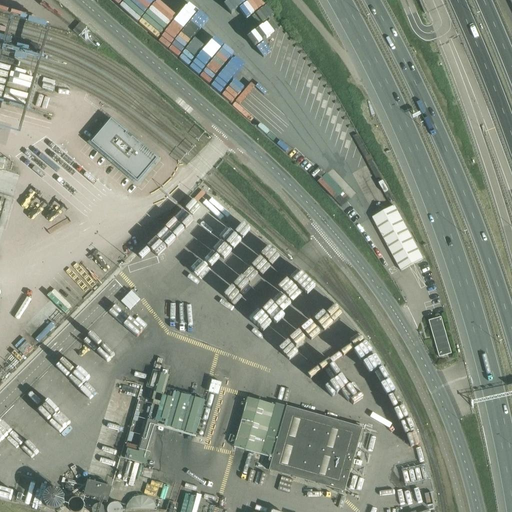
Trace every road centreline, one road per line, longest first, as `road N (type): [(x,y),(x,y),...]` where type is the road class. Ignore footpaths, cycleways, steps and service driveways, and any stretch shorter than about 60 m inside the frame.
road 1 (unclassified): [(478,511),(444,404),(363,269),(286,178),(80,0)]
road 2 (unknown): [(0,403),(135,269),(180,270),(234,304),(248,325),(249,346),(218,442),(237,511)]
road 3 (motorway): [(341,0),(443,215),(511,469)]
road 4 (motorway): [(370,0),(467,203),(511,332)]
road 5 (motorway): [(511,139),(455,0)]
